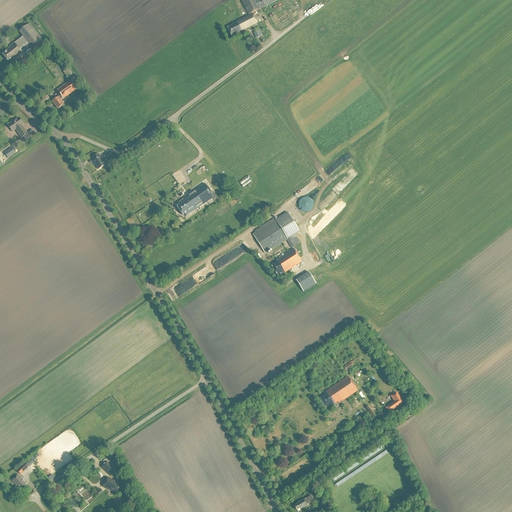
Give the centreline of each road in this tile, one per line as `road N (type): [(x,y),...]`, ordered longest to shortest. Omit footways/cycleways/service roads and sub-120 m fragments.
road 1 (tertiary): [(206,378),(60,136),(0,83)]
road 2 (unclassified): [(40,490),(206,378)]
road 3 (tertiary): [(277,511),(206,378)]
